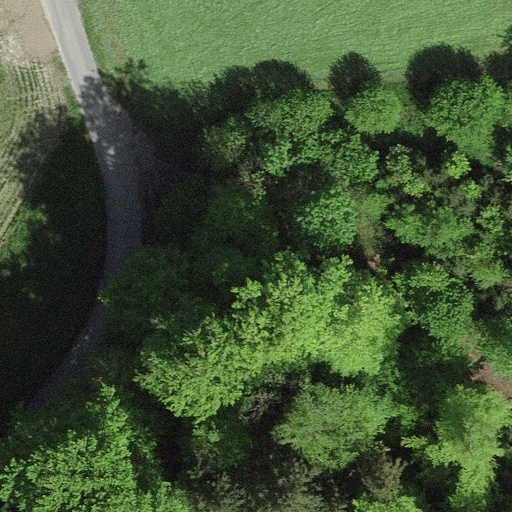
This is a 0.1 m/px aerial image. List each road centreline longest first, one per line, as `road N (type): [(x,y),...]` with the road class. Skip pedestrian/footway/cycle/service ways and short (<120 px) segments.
road 1 (residential): [(0,476),(65,385),(106,292),(117,236),(108,146),(59,0)]
road 2 (track): [(108,146),(241,194),(511,404)]
